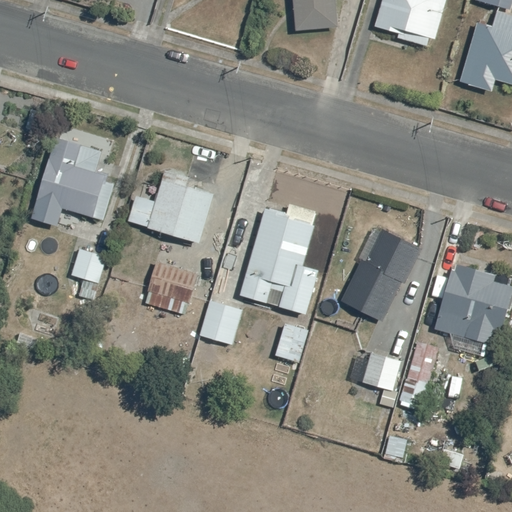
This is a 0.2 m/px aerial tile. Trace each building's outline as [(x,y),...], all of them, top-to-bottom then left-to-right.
[(297,0),(298,30),(339,29),(338,0),(297,0)] [(449,0),(385,0),(378,27),(400,33),(399,38),(428,46),(430,37),(439,39),(449,0)] [(503,0),(473,0),(501,8),(503,0)] [(511,15),(498,12),(494,27),(479,23),(464,82),(496,90),(499,79),(511,82),(511,15)] [(104,151),(66,141),(59,163),(51,161),(40,201),(101,218),(112,176),(98,172),(104,151)] [(218,193),(166,178),(159,202),(138,195),(130,221),(203,243),(218,193)] [(322,212),(296,204),(293,215),(270,208),(244,295),(310,315),(323,270),(307,265),(322,212)] [(421,248),(378,226),(341,299),(383,321),(421,248)] [(104,255),(78,248),(72,275),(97,281),(104,255)] [(200,271),(160,258),(145,302),(186,315),(200,271)] [(511,307),(511,283),(459,264),(436,327),(456,334),(451,346),(484,358),(490,342),(498,345),(511,307)] [(244,309),(208,299),(199,334),(234,344),(244,309)] [(310,329),(286,323),(278,356),(302,362),(310,329)] [(439,346),(417,340),(401,406),(425,412),(430,390),(428,389),(439,346)] [(373,353),(365,383),(381,387),(376,407),(394,411),(407,361),(373,353)] [(387,431),(371,428),(366,450),(382,453),(387,431)] [(408,438),(392,435),(387,458),(403,462),(408,438)]
